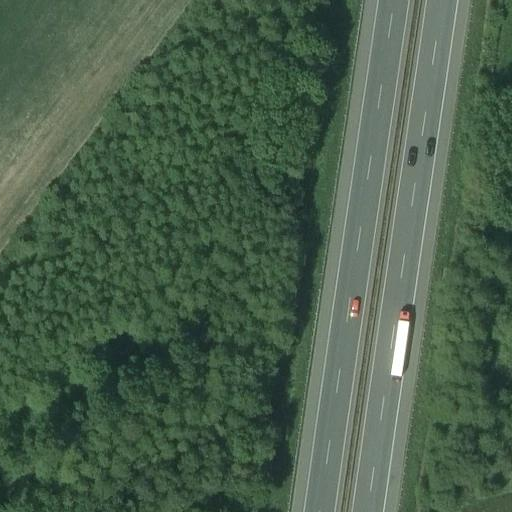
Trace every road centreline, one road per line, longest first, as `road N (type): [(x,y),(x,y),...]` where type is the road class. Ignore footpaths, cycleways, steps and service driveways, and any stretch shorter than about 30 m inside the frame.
road 1 (motorway): [(368,511),(442,0)]
road 2 (motorway): [(392,0),(319,511)]
